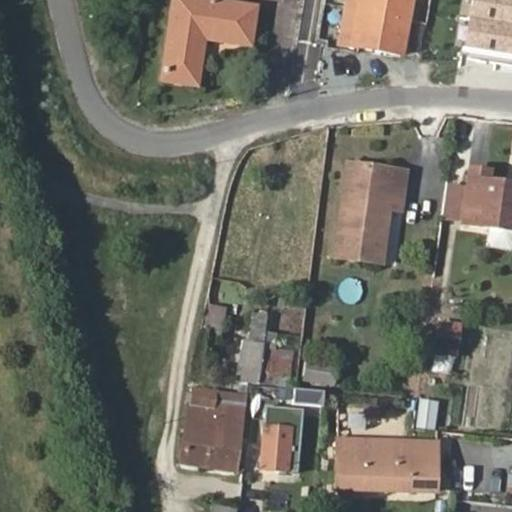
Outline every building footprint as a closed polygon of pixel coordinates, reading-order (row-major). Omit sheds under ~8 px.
[(400,51),(408,0),(358,0),(352,43),(400,51)] [(511,0),(468,0),(460,52),(511,60),(511,0)] [(159,87),(193,92),(201,45),(229,48),(249,51),(254,16),(171,6),(159,87)] [(392,191),(405,194),(409,165),(351,158),(337,251),(382,256),(389,209),(392,191)] [(487,173),(468,172),(466,193),(463,227),(511,231),(511,186),(486,184),(487,173)] [(403,211),(405,194),(392,191),(389,209),(403,211)] [(463,227),(466,193),(445,191),(441,226),(463,227)] [(217,348),(221,309),(205,307),(201,347),(217,348)] [(263,330),(266,317),(250,315),(248,329),(263,330)] [(459,328),(439,327),(437,357),(457,358),(459,328)] [(239,372),(250,372),(288,373),(292,346),(262,340),(263,330),(248,329),(239,372)] [(337,362),(305,358),(303,381),(334,385),(337,362)] [(217,396),(246,401),(248,383),(250,372),(239,372),(235,372),(233,390),(217,388),(217,396)] [(236,470),(241,433),(246,401),(217,396),(217,388),(191,384),(178,463),(236,470)] [(289,405),(321,405),(321,391),(290,391),(289,405)] [(438,398),(419,395),(417,421),(435,423),(438,398)] [(290,435),(261,434),(258,470),(288,472),(290,435)] [(336,437),(333,486),(429,492),(432,489),(434,443),(402,440),(336,437)]
